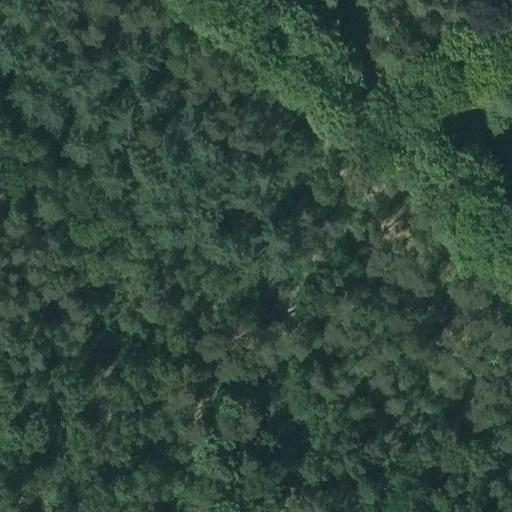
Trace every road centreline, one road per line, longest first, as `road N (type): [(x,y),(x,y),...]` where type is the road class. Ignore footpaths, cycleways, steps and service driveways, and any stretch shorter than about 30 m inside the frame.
road 1 (track): [(343,82),(232,511)]
road 2 (unknown): [(301,0),(511,175)]
road 3 (track): [(343,82),(511,227)]
road 4 (track): [(499,0),(343,82)]
road 5 (track): [(246,0),(343,82)]
